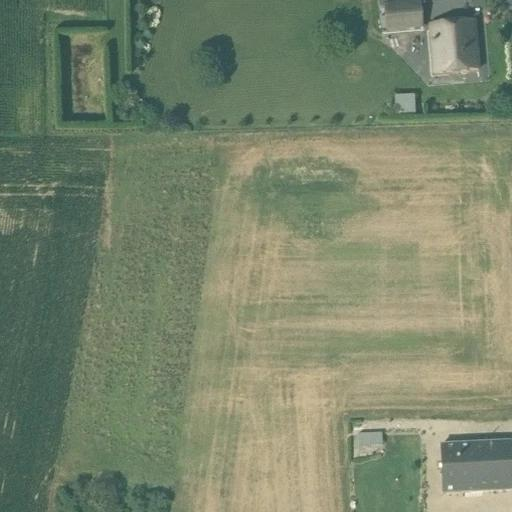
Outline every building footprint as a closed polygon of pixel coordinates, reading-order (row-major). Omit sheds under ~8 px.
[(416,29),(415,1),(377,2),(378,30),(416,29)] [(474,25),(432,28),(435,78),(477,75),(474,25)] [(409,111),(408,94),(389,95),(390,111),(409,111)] [(379,443),(379,432),(354,431),(354,443),(379,443)] [(511,442),(440,446),(442,495),(511,491),(511,442)]
